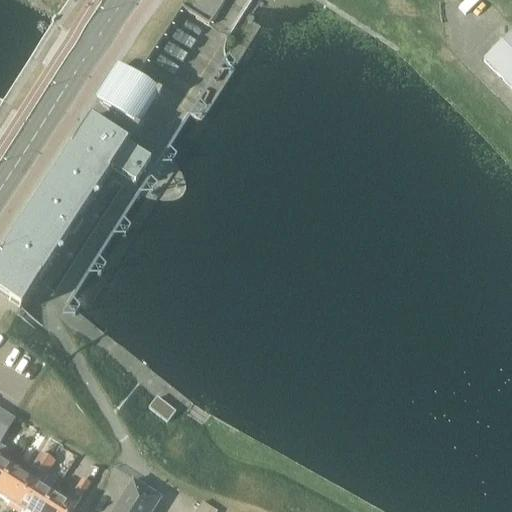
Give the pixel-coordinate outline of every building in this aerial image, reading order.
[(511,33),(483,62),(511,90),(511,33)] [(145,119),(144,119),(150,111),(151,111),(160,96),(135,80),(134,82),(133,81),(121,73),(99,109),(101,110),(101,111),(101,112),(134,133),(136,135),(145,120),(145,119)] [(0,258),(0,301),(18,313),(19,314),(110,173),(134,188),(149,164),(87,124),(0,258)] [(175,413),(156,398),(148,409),(167,424),(175,413)] [(13,421),(5,416),(0,424),(0,441),(0,442),(13,421)] [(7,452),(0,448),(0,485),(1,486),(5,480),(7,482),(14,471),(1,462),(7,452)] [(25,477),(14,471),(7,482),(5,480),(1,486),(0,485),(0,498),(16,509),(46,460),(41,457),(32,470),(30,469),(25,477)] [(16,509),(21,511),(42,511),(46,506),(44,505),(51,494),(41,488),(55,466),(46,460),(16,509)] [(152,511),(161,499),(133,481),(113,511),(152,511)] [(67,504),(51,494),(44,505),(46,506),(42,511),(71,511),(74,509),(88,487),(81,483),(73,496),(72,495),(67,504)]
